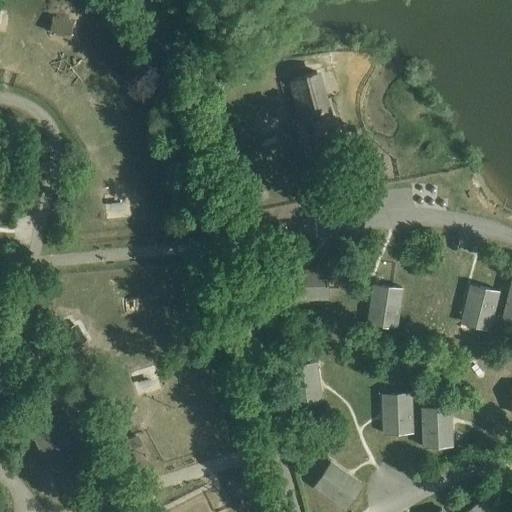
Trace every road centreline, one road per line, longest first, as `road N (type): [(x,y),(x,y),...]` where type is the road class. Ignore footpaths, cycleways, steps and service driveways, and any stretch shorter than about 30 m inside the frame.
road 1 (residential): [(69,511),(105,496),(28,339),(50,124),(24,104),(0,100)]
road 2 (residential): [(220,244),(412,221),(511,235)]
road 3 (unclassified): [(290,511),(220,244)]
road 4 (unclassified): [(220,244),(164,50),(140,0)]
road 5 (residential): [(390,498),(511,456)]
